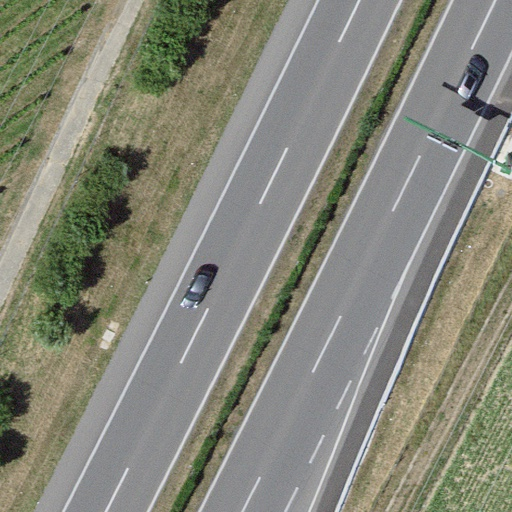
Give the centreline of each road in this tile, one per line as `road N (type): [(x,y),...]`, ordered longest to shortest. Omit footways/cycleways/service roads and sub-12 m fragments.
road 1 (motorway): [(360,0),(105,511)]
road 2 (motorway): [(242,511),(495,0)]
road 3 (track): [(133,0),(0,286)]
road 4 (track): [(395,511),(511,284)]
